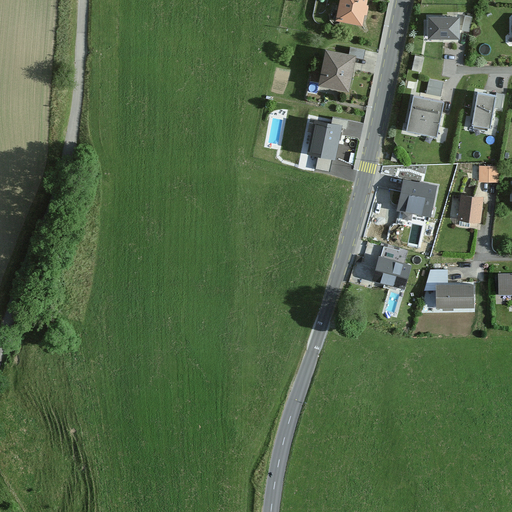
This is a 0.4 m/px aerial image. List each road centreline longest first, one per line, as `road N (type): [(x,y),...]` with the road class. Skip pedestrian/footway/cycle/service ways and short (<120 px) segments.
road 1 (secondary): [(402,0),(367,166),(286,429),(270,511)]
road 2 (residential): [(0,347),(61,186),(76,111),(83,0)]
